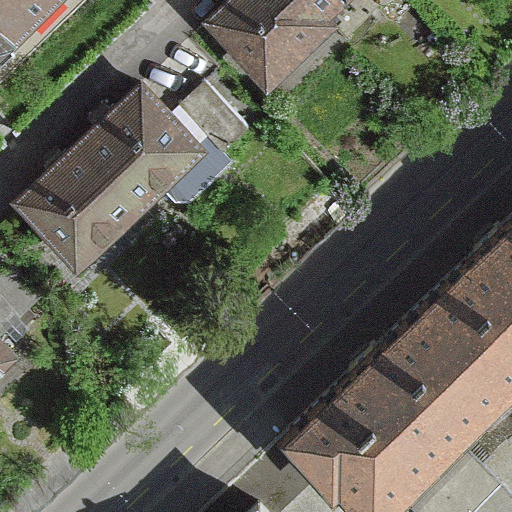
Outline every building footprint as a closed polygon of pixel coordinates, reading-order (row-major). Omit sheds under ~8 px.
[(0,0),(0,42),(43,0),(0,0)] [(330,4),(326,0),(217,0),(207,11),(268,74),(335,8),(330,4)] [(178,102),(144,67),(77,131),(139,197),(208,133),(178,102)] [(205,75),(178,102),(208,133),(222,145),(249,118),(205,75)] [(139,197),(77,131),(9,195),(72,261),(139,197)] [(511,212),(501,223),(498,220),(486,231),(474,242),(477,245),(431,288),(511,372),(511,212)] [(0,288),(4,293),(0,297),(0,323),(7,330),(46,293),(0,245),(0,288)] [(511,373),(511,372),(431,288),(376,341),(374,339),(362,350),(350,361),(353,363),(287,426),(327,468),(333,474),(339,469),(374,505),(398,482),(511,373)] [(0,323),(0,355),(16,340),(7,330),(0,323)] [(402,486),(399,489),(405,495),(421,511),(511,511),(511,497),(457,439),(445,450),(442,448),(402,486)] [(327,468),(280,511),(386,511),(405,495),(399,489),(402,486),(398,482),(374,505),(339,469),(333,474),(327,468)] [(268,511),(258,501),(246,511),(268,511)]
